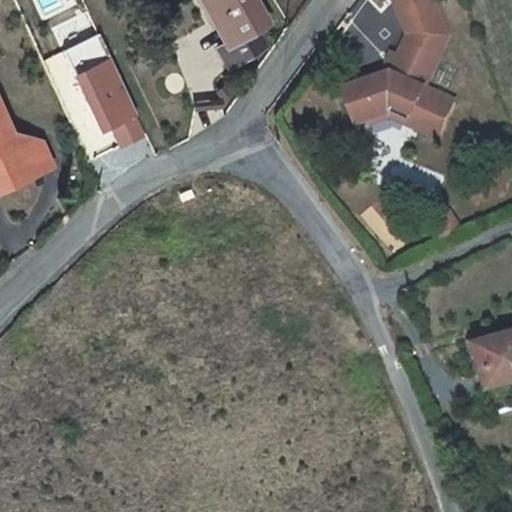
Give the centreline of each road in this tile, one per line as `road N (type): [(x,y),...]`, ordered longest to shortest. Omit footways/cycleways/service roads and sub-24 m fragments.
road 1 (unclassified): [(0,317),(158,165),(227,157)]
road 2 (unclassified): [(344,301),(445,511)]
road 3 (unclassified): [(227,157),(292,193),(344,301)]
road 4 (residential): [(332,0),(227,157)]
road 5 (residential): [(511,231),(344,301)]
